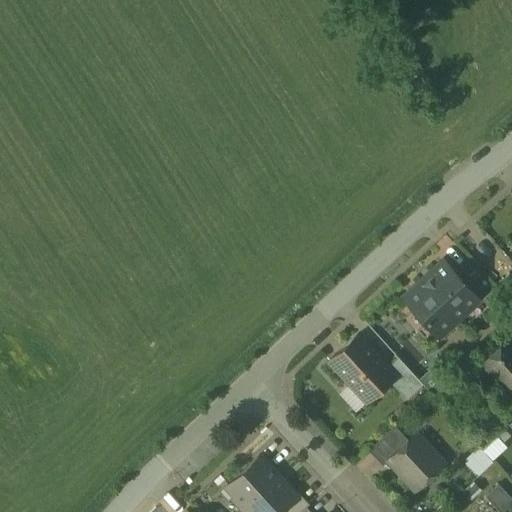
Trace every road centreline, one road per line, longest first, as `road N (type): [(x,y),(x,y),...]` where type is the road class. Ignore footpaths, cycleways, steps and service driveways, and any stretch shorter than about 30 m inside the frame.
road 1 (residential): [(511,144),(252,380)]
road 2 (residential): [(252,380),(123,511)]
road 3 (residential): [(252,380),(375,511)]
